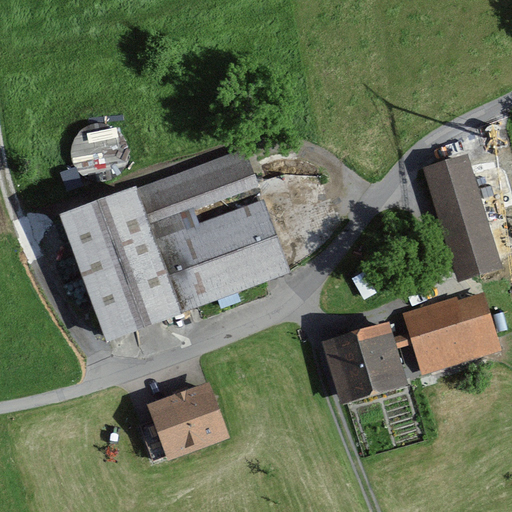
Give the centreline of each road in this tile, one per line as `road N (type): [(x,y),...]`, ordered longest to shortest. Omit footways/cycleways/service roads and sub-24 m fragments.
road 1 (track): [(511,98),(416,154),(298,302)]
road 2 (track): [(110,379),(45,287),(0,146)]
road 3 (track): [(370,511),(298,302)]
road 4 (track): [(298,302),(110,379)]
